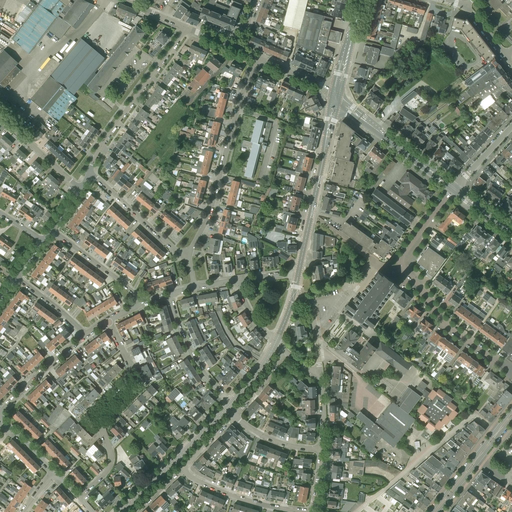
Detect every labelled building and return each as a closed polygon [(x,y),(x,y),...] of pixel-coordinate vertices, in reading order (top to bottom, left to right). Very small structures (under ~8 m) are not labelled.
[(40,49),(36,45),(48,30),(60,40),(71,26),(76,30),(94,5),(83,0),(40,0),(36,5),(32,11),(12,39),(13,40),(33,57),(40,49)] [(229,9),(223,6),(216,3),(216,0),(209,0),(206,5),(203,9),(202,8),(200,15),(199,17),(200,18),(232,31),(240,9),(239,9),(241,4),(233,1),(231,5),(229,9)] [(289,0),(283,25),(300,30),(305,11),(306,5),(307,2),(307,0),(289,0)] [(343,11),(345,3),(332,0),(331,0),(331,3),(335,5),(334,9),(343,11)] [(385,3),(386,0),(376,0),(375,6),(387,9),(387,6),(386,6),(387,4),(385,3)] [(394,7),(394,5),(398,6),(400,0),(398,0),(388,0),(387,4),(386,6),(387,6),(387,9),(388,10),(390,10),(391,7),(394,7)] [(400,0),(398,6),(397,8),(396,11),(400,12),(399,15),(402,16),(403,13),(406,2),(400,0)] [(511,0),(487,0),(486,1),(490,5),(489,6),(491,8),(492,7),(495,10),(499,7),(507,15),(509,14),(511,17),(511,0)] [(30,1),(15,21),(6,14),(0,23),(0,54),(4,50),(13,40),(12,39),(32,11),(36,5),(30,1)] [(187,10),(180,19),(185,22),(192,12),(198,4),(194,1),(187,10)] [(264,2),(262,7),(269,10),(273,11),(274,9),(280,12),(281,9),(275,7),(264,2)] [(413,4),(406,2),(403,13),(405,14),(405,13),(409,15),(413,4)] [(130,16),(133,9),(119,3),(116,11),(120,12),(119,15),(124,18),(126,15),(129,16),(130,16)] [(200,15),(202,8),(200,7),(202,4),(201,3),(201,4),(199,3),(198,4),(192,12),(185,22),(197,26),(200,18),(199,17),(200,15)] [(180,19),(187,10),(180,4),(172,16),(180,19)] [(416,17),(419,6),(413,4),(409,15),(413,16),(413,19),(412,20),(415,21),(415,19),(416,17)] [(375,6),(373,13),(384,16),(390,17),(391,11),(390,10),(388,10),(387,9),(375,6)] [(418,23),(421,23),(425,8),(419,6),(416,17),(419,18),(418,23)] [(262,7),(260,11),(271,16),(273,17),(274,15),(268,12),(269,10),(262,7)] [(138,11),(133,9),(130,16),(129,16),(125,23),(128,25),(132,17),(135,19),(138,11)] [(343,11),(334,9),(333,12),(329,11),(328,15),(341,18),(343,11)] [(270,18),(271,16),(260,11),(258,16),(268,20),(269,18),(270,18)] [(313,51),(331,59),(332,52),(325,48),(326,42),(326,41),(329,31),(332,18),(305,11),(300,30),(296,44),(313,51)] [(382,22),(383,19),(384,16),(373,13),(371,19),(382,22)] [(445,34),(447,25),(444,24),(445,19),(443,19),(443,17),(436,15),(434,23),(432,23),(430,28),(436,30),(437,30),(438,30),(438,32),(445,34)] [(269,26),(270,24),(268,22),(268,20),(258,16),(256,21),(269,26)] [(462,32),(471,26),(466,19),(464,21),(453,17),(450,29),(455,30),(456,28),(460,29),(462,32)] [(371,19),(370,26),(377,28),(377,27),(378,23),(380,23),(380,24),(382,24),(382,22),(371,19)] [(108,55),(111,57),(119,64),(145,33),(136,26),(127,37),(124,34),(108,55)] [(381,28),(377,27),(377,28),(370,26),(368,32),(382,35),(383,36),(392,38),(393,36),(393,35),(393,34),(387,32),(386,33),(380,32),(381,28)] [(471,26),(462,32),(475,48),(483,41),(471,26)] [(150,52),(148,54),(153,58),(162,48),(159,46),(161,43),(164,45),(170,37),(162,31),(156,38),(151,44),(156,48),(151,53),(150,52)] [(342,34),(329,31),(326,41),(339,45),(342,34)] [(382,38),(383,36),(382,35),(368,32),(366,38),(370,39),(374,40),(375,35),(376,35),(376,36),(381,37),(382,38)] [(252,46),(256,38),(250,36),(247,44),(252,46)] [(281,45),(276,56),(281,58),(285,49),(285,47),(287,38),(285,37),(281,46),(281,45)] [(50,76),(64,87),(74,96),(105,58),(81,38),(59,65),(50,76)] [(256,38),(252,46),(257,48),(260,40),(256,38)] [(266,42),(262,50),(267,52),(272,40),(267,38),(267,39),(266,42)] [(285,49),(281,58),(286,61),(290,51),(291,46),(292,41),(291,40),(287,38),(285,47),(285,49)] [(271,54),(276,56),(281,45),(278,44),(280,40),(278,39),(276,43),(271,54)] [(260,40),(257,48),(262,50),(266,42),(260,40)] [(271,54),(276,43),(274,42),(274,41),(272,40),(267,52),(271,54)] [(483,41),(475,48),(487,64),(494,59),(494,58),(494,57),(494,56),(494,55),(483,41)] [(401,52),(396,50),(394,50),(392,49),(389,48),(383,47),(382,47),(381,51),(380,50),(379,49),(371,47),(365,46),(363,52),(367,53),(367,55),(368,55),(366,63),(375,65),(376,65),(378,55),(379,55),(380,53),(393,56),(393,55),(397,56),(401,52)] [(194,57),(197,58),(198,58),(199,56),(202,50),(196,47),(192,56),(194,57)] [(0,83),(16,66),(18,63),(4,50),(0,54),(0,83)] [(202,50),(199,56),(198,58),(197,58),(196,61),(198,62),(199,60),(203,62),(207,52),(202,50)] [(298,67),(303,57),(299,56),(301,52),(298,50),(295,57),(292,63),(295,65),(298,67)] [(305,69),(310,56),(311,54),(309,53),(308,55),(308,54),(305,58),(303,57),(298,67),(301,68),(302,67),(305,69)] [(311,71),(313,68),(315,62),(312,61),(312,60),(315,54),(312,53),(311,54),(310,56),(305,69),(307,70),(307,71),(310,72),(310,71),(311,71)] [(322,56),(322,57),(320,62),(321,62),(319,66),(327,70),(328,67),(328,66),(329,63),(324,61),(326,58),(322,56)] [(119,64),(111,57),(87,86),(93,90),(88,96),(96,102),(99,98),(94,95),(119,64)] [(179,61),(187,67),(190,61),(189,60),(187,60),(182,57),(179,61)] [(212,70),(218,61),(212,57),(206,65),(211,69),(212,70)] [(491,70),(498,64),(494,59),(487,64),(480,69),(478,71),(480,74),(484,71),(486,73),(491,70)] [(202,86),(214,71),(215,73),(222,64),(218,61),(212,70),(211,69),(208,73),(204,70),(203,69),(202,70),(194,79),(187,88),(178,100),(182,103),(191,92),(194,94),(201,85),(202,86)] [(175,63),(172,67),(177,71),(180,73),(179,74),(181,76),(183,74),(181,72),(183,69),(175,63)] [(232,75),(237,65),(232,63),(227,73),(232,75)] [(498,64),(491,70),(486,73),(486,74),(471,86),(468,87),(475,95),(477,93),(488,85),(505,73),(498,64)] [(243,68),(237,65),(232,75),(230,80),(233,81),(235,77),(238,78),(239,74),(240,74),(243,68)] [(21,71),(16,66),(0,83),(5,88),(21,71)] [(327,70),(319,66),(317,70),(313,68),(311,71),(323,77),(325,73),(326,73),(327,70)] [(172,67),(169,72),(177,78),(179,74),(180,73),(177,71),(172,67)] [(371,71),(372,69),(366,67),(366,70),(359,67),(356,75),(363,77),(363,78),(367,79),(369,70),(371,71)] [(174,85),(175,84),(176,83),(174,81),(177,78),(169,72),(165,77),(171,81),(173,82),(172,84),(174,85)] [(488,85),(477,93),(482,100),(489,95),(492,93),(510,79),(505,73),(488,85)] [(255,87),(259,89),(260,89),(265,76),(260,74),(256,82),(257,82),(256,84),(255,87)] [(30,99),(44,111),(64,87),(50,76),(30,99)] [(264,93),(266,89),(267,86),(267,87),(271,79),(265,76),(260,89),(259,90),(264,93)] [(162,81),(167,85),(171,81),(165,77),(162,81)] [(267,87),(267,86),(266,89),(271,91),(276,81),(271,79),(267,87)] [(511,83),(510,79),(492,93),(497,100),(505,94),(510,90),(511,88),(511,83)] [(286,92),(290,84),(283,81),(280,89),(278,88),(276,93),(280,95),(282,90),(286,92)] [(363,95),(365,92),(370,86),(365,85),(365,83),(361,83),(354,82),(354,85),(355,85),(355,92),(353,92),(353,93),(360,94),(363,95)] [(290,84),(286,92),(289,94),(288,98),(290,99),(296,87),(290,84)] [(159,85),(155,90),(161,94),(164,90),(159,85)] [(44,111),(58,122),(72,104),(77,98),(74,96),(64,87),(44,111)] [(304,91),(296,87),(290,99),(293,100),(295,96),(300,99),(300,100),(303,102),(305,98),(306,96),(303,95),(304,91)] [(375,96),(376,95),(380,91),(374,87),(368,95),(369,96),(365,101),(369,104),(375,96)] [(221,92),(219,98),(226,100),(228,94),(225,93),(225,90),(222,89),(221,92)] [(161,94),(155,90),(152,95),(160,101),(163,97),(163,96),(161,94)] [(404,106),(418,94),(413,91),(400,102),(404,106)] [(160,101),(152,95),(148,99),(156,105),(157,104),(160,101)] [(304,109),(311,105),(318,102),(315,95),(308,99),(305,98),(303,102),(304,102),(304,103),(306,104),(303,105),(304,109)] [(384,101),(376,95),(375,96),(369,104),(376,110),(378,107),(379,107),(384,101)] [(479,103),(484,110),(491,104),(494,103),(495,102),(494,101),(492,98),(489,95),(482,100),(479,103)] [(219,98),(217,98),(215,103),(218,104),(225,106),(226,100),(219,98)] [(145,104),(154,111),(157,107),(158,108),(159,106),(157,104),(156,105),(148,99),(145,104)] [(1,106),(12,116),(18,110),(7,100),(1,106)] [(494,103),(495,104),(498,107),(508,116),(510,114),(511,114),(511,113),(511,110),(507,105),(504,109),(502,107),(503,106),(501,103),(497,100),(495,102),(494,103)] [(314,113),(322,109),(319,102),(305,109),(306,112),(308,110),(309,111),(312,110),(314,113)] [(497,110),(494,113),(503,121),(504,120),(505,120),(506,119),(506,118),(508,116),(498,107),(495,104),(493,107),(497,110)] [(429,114),(436,108),(433,105),(427,111),(429,114)] [(138,113),(144,117),(147,112),(142,108),(138,113)] [(216,110),(212,108),(210,113),(206,112),(199,110),(198,113),(212,117),(212,115),(222,117),(223,111),(216,110)] [(408,124),(410,122),(416,117),(402,108),(400,112),(399,112),(399,113),(408,119),(406,123),(408,124)] [(400,115),(397,113),(398,112),(394,110),(398,113),(394,117),(392,115),(389,120),(386,120),(391,121),(391,122),(394,125),(393,126),(398,129),(399,128),(401,129),(408,124),(406,123),(403,121),(404,120),(399,116),(400,115)] [(492,116),(488,112),(486,114),(498,126),(500,124),(501,124),(503,123),(502,122),(503,121),(494,113),(492,116)] [(144,122),(145,120),(146,119),(144,117),(138,113),(135,118),(141,122),(141,120),(144,122)] [(498,126),(486,114),(483,117),(487,121),(485,123),(493,131),(494,131),(495,131),(497,130),(496,128),(498,126)] [(137,127),(139,128),(140,127),(143,123),(141,122),(135,118),(131,122),(137,127)] [(264,154),(271,125),(272,123),(267,122),(263,138),(260,137),(259,142),(260,142),(260,144),(258,144),(263,121),(256,119),(251,142),(243,140),(242,146),(251,148),(244,176),(251,178),(258,152),(260,152),(260,153),(264,154)] [(321,128),(318,127),(319,123),(312,121),(311,126),(312,126),(311,129),(309,128),(309,127),(303,126),(302,130),(305,130),(319,134),(321,128)] [(35,134),(34,135),(39,140),(44,134),(39,130),(41,128),(40,127),(43,124),(41,122),(32,132),(35,134)] [(139,129),(139,128),(137,127),(131,122),(128,127),(133,131),(134,131),(136,133),(139,130),(139,129)] [(414,128),(416,126),(410,122),(408,124),(401,129),(401,130),(409,136),(414,128)] [(493,131),(485,123),(482,126),(478,122),(476,125),(488,136),(490,134),(492,135),(493,133),(493,132),(493,131)] [(415,141),(423,131),(426,126),(424,124),(418,130),(416,129),(410,137),(415,141)] [(90,125),(88,128),(87,130),(89,131),(95,135),(98,130),(93,126),(93,127),(90,125)] [(337,157),(349,160),(351,153),(350,151),(351,147),(349,147),(349,143),(352,145),(354,143),(357,145),(363,138),(358,134),(356,136),(352,132),(354,131),(353,130),(353,131),(347,127),(347,126),(346,126),(346,125),(345,125),(344,125),(343,125),(342,125),(342,126),(341,126),(341,127),(340,127),(340,128),(338,134),(339,134),(338,136),(341,137),(340,140),(338,139),(338,140),(340,141),(338,145),(336,145),(335,151),(337,152),(336,156),(333,156),(333,157),(336,157),(337,157)] [(426,126),(423,131),(415,141),(421,145),(426,138),(427,139),(431,133),(433,135),(436,130),(434,129),(435,128),(432,125),(429,128),(426,126)] [(488,136),(476,125),(474,127),(480,132),(477,135),(484,142),(488,137),(488,136)] [(58,129),(54,126),(49,133),(52,136),(58,129)] [(92,140),(95,135),(89,131),(87,130),(84,134),(86,136),(92,140)] [(309,138),(317,140),(319,134),(305,130),(304,133),(310,135),(309,138)] [(134,138),(131,136),(126,132),(122,137),(128,141),(129,139),(132,141),(134,138)] [(205,138),(216,141),(217,135),(208,132),(208,133),(207,139),(205,138)] [(444,136),(441,134),(438,136),(436,139),(435,138),(434,139),(431,137),(424,147),(429,151),(434,145),(435,145),(440,138),(441,139),(444,136)] [(0,135),(0,145),(0,146),(1,147),(8,139),(4,135),(3,137),(1,135),(0,135)] [(442,144),(446,146),(444,149),(440,146),(433,154),(441,160),(445,154),(447,152),(451,145),(453,143),(448,138),(446,137),(445,135),(444,136),(441,139),(442,140),(441,140),(444,142),(442,144)] [(470,138),(480,146),(484,142),(477,135),(475,138),(472,136),(470,138)] [(44,145),(49,149),(53,144),(58,139),(59,140),(61,137),(60,136),(59,136),(57,138),(56,136),(52,140),(51,138),(44,145)] [(83,140),(88,144),(92,140),(86,136),(83,140)] [(308,140),(303,139),(303,136),(300,136),(298,141),(302,142),(316,145),(317,140),(309,138),(308,140)] [(124,146),(127,148),(130,144),(129,143),(130,143),(128,141),(122,137),(119,141),(124,146)] [(458,139),(462,143),(458,148),(463,152),(469,158),(475,151),(468,144),(460,137),(458,139)] [(214,146),(216,141),(205,138),(204,144),(207,145),(214,146)] [(363,138),(352,151),(355,154),(357,151),(361,155),(370,143),(366,140),(366,139),(364,138),(363,138)] [(468,144),(475,151),(480,146),(470,138),(468,140),(471,142),(468,144)] [(2,147),(0,148),(0,150),(1,150),(3,148),(6,151),(6,150),(7,150),(8,148),(13,143),(8,139),(1,147),(2,147)] [(77,142),(79,145),(85,149),(88,144),(83,140),(80,139),(77,142)] [(125,151),(127,148),(124,146),(119,141),(115,146),(123,152),(123,153),(125,154),(126,152),(125,151)] [(316,145),(302,142),(301,144),(307,146),(306,149),(315,151),(316,145)] [(456,159),(461,163),(463,161),(465,163),(469,158),(463,152),(458,148),(458,147),(453,143),(451,145),(460,154),(456,159)] [(53,153),(58,148),(53,144),(49,149),(53,153)] [(118,155),(118,154),(120,156),(123,153),(123,152),(115,146),(112,151),(118,155)] [(373,158),(379,151),(374,146),(366,156),(364,155),(360,160),(363,161),(364,159),(367,162),(370,158),(369,157),(370,156),(373,158)] [(62,152),(58,148),(53,153),(57,157),(62,152)] [(511,159),(511,154),(505,148),(501,153),(507,159),(509,161),(510,162),(511,164),(511,159),(511,160),(511,159)] [(12,156),(15,159),(16,160),(18,158),(23,153),(19,149),(14,154),(12,156)] [(202,153),(205,153),(204,156),(211,158),(213,152),(203,150),(202,153)] [(303,163),(311,165),(313,159),(307,157),(308,154),(298,151),(297,155),(301,156),(299,162),(303,163)] [(373,158),(370,161),(373,163),(372,165),(375,168),(385,155),(379,151),(373,158)] [(66,156),(62,152),(57,157),(62,161),(66,156)] [(441,160),(447,165),(456,171),(463,164),(461,163),(456,159),(453,157),(447,152),(445,154),(441,160)] [(23,153),(18,158),(23,162),(27,157),(23,153)] [(66,165),(71,160),(70,160),(72,157),(68,153),(66,156),(62,161),(66,165)] [(501,165),(505,161),(507,159),(501,153),(495,159),(501,165)] [(114,166),(115,165),(117,161),(110,156),(106,160),(112,164),(114,166)] [(354,162),(349,160),(337,157),(336,157),(336,158),(338,158),(337,163),(335,163),(335,165),(334,165),(336,166),(335,169),(333,169),(351,173),(354,162)] [(501,165),(495,159),(495,158),(490,164),(497,170),(502,165),(501,165)] [(35,170),(40,165),(35,160),(30,166),(35,170)] [(75,164),(71,160),(66,165),(70,169),(75,164)] [(114,166),(112,164),(106,160),(102,165),(110,171),(113,167),(114,166)] [(203,162),(199,161),(195,160),(194,166),(195,166),(195,167),(208,170),(210,164),(203,162)] [(391,160),(381,172),(383,173),(386,176),(396,164),(391,160)] [(127,162),(120,171),(123,173),(130,165),(127,162)] [(303,163),(299,162),(298,162),(297,167),(296,167),(295,171),(302,173),(302,169),(310,171),(311,165),(303,163)] [(144,173),(147,169),(143,167),(141,164),(138,167),(141,169),(141,170),(144,173)] [(26,165),(18,173),(21,176),(28,168),(26,165)] [(40,165),(35,170),(33,172),(32,171),(30,173),(32,175),(34,173),(37,176),(39,174),(44,168),(40,165)] [(195,166),(194,166),(192,165),(191,168),(196,169),(195,173),(207,176),(208,170),(195,167),(195,166)] [(489,179),(491,181),(492,180),(493,180),(496,177),(493,175),(495,172),(488,166),(485,169),(486,169),(484,171),(488,175),(490,177),(489,179)] [(120,171),(118,169),(119,168),(117,167),(115,169),(116,169),(110,176),(114,179),(116,176),(120,171)] [(333,169),(335,170),(334,173),(332,173),(332,175),(333,176),(332,181),(331,180),(330,181),(335,182),(348,185),(351,173),(333,169)] [(417,196),(426,202),(432,194),(427,190),(428,188),(424,185),(421,182),(406,171),(405,173),(399,181),(402,183),(397,189),(392,186),(387,193),(408,209),(414,201),(407,196),(411,189),(418,195),(417,196)] [(50,174),(45,179),(47,181),(45,183),(46,184),(48,185),(54,178),(50,174)] [(133,185),(130,183),(135,177),(132,175),(129,178),(127,181),(122,187),(127,192),(133,185)] [(306,178),(295,175),(294,182),(304,184),(306,178)] [(122,187),(127,181),(122,176),(117,183),(122,187)] [(491,181),(489,179),(489,178),(486,182),(485,181),(485,182),(479,177),(476,181),(475,180),(474,182),(475,183),(474,184),(479,189),(482,186),(485,188),(489,184),(491,181)] [(48,185),(46,184),(45,186),(47,188),(49,186),(51,188),(50,189),(49,191),(46,195),(49,198),(58,188),(55,186),(59,182),(54,178),(48,185)] [(231,186),(238,188),(240,189),(242,183),(246,185),(254,188),(255,184),(241,180),(240,183),(240,182),(233,181),(231,186)] [(491,198),(497,188),(495,186),(495,185),(492,183),(493,182),(491,181),(489,184),(491,185),(488,188),(489,189),(485,194),(491,198)] [(292,188),(295,189),(303,191),(304,184),(294,182),(292,188)] [(325,190),(333,192),(332,195),(339,197),(344,198),(345,195),(345,194),(339,193),(339,191),(337,190),(337,187),(347,189),(348,185),(335,182),(334,186),(327,184),(325,190)] [(205,187),(198,186),(192,184),(189,183),(188,186),(193,187),(192,190),(191,190),(203,193),(205,187)] [(7,198),(11,192),(13,189),(4,184),(1,187),(4,188),(1,194),(7,198)] [(148,193),(148,192),(150,190),(146,187),(143,190),(140,193),(136,198),(140,202),(147,193),(148,193)] [(278,189),(271,188),(267,195),(274,197),(275,194),(275,193),(277,194),(278,189)] [(412,216),(376,188),(374,191),(370,196),(368,195),(367,196),(408,226),(414,218),(413,217),(413,216),(412,215),(412,216)] [(497,188),(491,198),(496,202),(500,197),(504,192),(501,190),(501,191),(497,188)] [(186,195),(202,199),(203,193),(191,190),(190,193),(185,192),(184,194),(186,195)] [(29,191),(26,193),(21,201),(25,204),(30,196),(32,198),(33,195),(29,191)] [(18,196),(11,192),(7,198),(14,202),(18,196)] [(153,197),(148,193),(147,193),(140,202),(145,206),(150,200),(151,198),(153,197)] [(87,200),(96,207),(101,202),(97,199),(93,197),(91,195),(87,200)] [(202,199),(186,195),(185,197),(189,198),(187,204),(197,208),(198,204),(200,205),(202,199)] [(293,196),(289,195),(288,201),(291,202),(299,204),(301,198),(293,196)] [(332,205),(333,205),(335,199),(333,199),(333,198),(325,196),(323,203),(332,205)] [(508,211),(511,206),(511,202),(511,201),(511,199),(508,197),(505,201),(506,203),(503,207),(508,211)] [(151,198),(150,200),(145,206),(150,210),(154,204),(150,200),(152,198),(151,198)] [(227,204),(234,206),(237,206),(238,201),(235,200),(228,198),(227,204)] [(96,207),(87,200),(83,205),(96,215),(98,213),(94,210),(96,207)] [(110,206),(110,205),(108,203),(106,201),(104,204),(102,206),(104,208),(102,210),(104,212),(104,213),(110,206)] [(154,204),(150,210),(155,214),(157,210),(159,212),(166,205),(163,203),(161,206),(160,205),(160,204),(159,203),(158,203),(156,202),(155,204),(154,204)] [(297,211),(299,204),(291,202),(289,209),(297,211)] [(330,211),(331,208),(332,209),(333,205),(332,205),(323,203),(322,209),(330,211)] [(31,208),(25,204),(23,206),(22,206),(18,212),(25,217),(31,208)] [(35,220),(41,212),(33,205),(31,208),(25,217),(31,221),(33,219),(35,220)] [(86,215),(89,217),(93,212),(96,215),(83,205),(79,210),(86,215)] [(107,211),(111,216),(117,210),(112,205),(107,211)] [(196,209),(190,207),(186,212),(191,216),(196,209)] [(460,225),(466,217),(457,210),(458,210),(455,207),(450,214),(443,223),(442,223),(438,228),(444,232),(447,228),(446,227),(451,221),(453,219),(455,221),(456,221),(460,225)] [(236,215),(231,214),(231,211),(225,209),(223,215),(230,217),(232,218),(233,218),(235,218),(239,219),(239,217),(236,216),(236,215)] [(75,216),(82,221),(86,215),(79,210),(75,216)] [(107,231),(110,227),(116,220),(122,214),(117,210),(111,216),(109,219),(112,222),(108,226),(108,225),(105,229),(107,231)] [(47,211),(42,218),(48,222),(53,216),(47,211)] [(164,220),(169,215),(164,211),(160,216),(164,220)] [(169,224),(173,219),(176,216),(171,212),(169,215),(164,220),(169,224)] [(295,218),(296,214),(286,212),(285,215),(283,214),(282,221),(296,225),(298,219),(295,218)] [(122,214),(116,220),(121,225),(127,219),(122,214)] [(230,217),(223,215),(222,221),(231,223),(232,218),(230,217)] [(75,216),(72,221),(78,226),(80,223),(87,228),(88,225),(85,223),(82,221),(75,216)] [(118,233),(123,227),(126,229),(132,223),(127,219),(121,225),(119,227),(116,231),(118,233)] [(178,222),(173,219),(169,224),(174,228),(178,222)] [(394,230),(401,235),(405,230),(398,224),(396,223),(394,223),(392,225),(386,220),(384,222),(394,230)] [(78,233),(81,228),(78,226),(72,221),(68,226),(78,233)] [(235,231),(235,230),(235,228),(232,227),(232,224),(231,224),(231,223),(222,221),(220,227),(226,229),(235,231)] [(285,231),(291,232),(292,231),(294,231),(296,225),(282,221),(281,221),(288,223),(287,229),(286,229),(285,231)] [(183,226),(178,222),(174,228),(179,232),(183,226)] [(388,254),(387,253),(388,252),(389,252),(390,251),(390,250),(392,247),(393,247),(382,239),(377,245),(349,224),(346,222),(340,229),(367,248),(369,251),(371,253),(373,251),(384,258),(386,256),(388,254)] [(100,232),(102,229),(99,225),(97,227),(99,228),(96,232),(94,235),(96,237),(99,234),(100,232)] [(473,236),(477,239),(484,231),(483,230),(483,229),(481,228),(480,228),(476,225),(473,230),(472,230),(470,233),(466,230),(458,242),(455,246),(459,249),(467,238),(470,240),(473,236)] [(241,232),(240,235),(247,237),(247,233),(250,228),(248,228),(245,227),(243,226),(241,232)] [(397,241),(401,235),(394,230),(393,231),(391,229),(390,231),(384,227),(382,230),(391,237),(397,241)] [(136,238),(141,232),(137,228),(131,234),(134,237),(132,240),(131,239),(128,243),(130,244),(133,241),(136,238)] [(377,231),(376,232),(375,234),(382,239),(393,247),(397,241),(391,237),(389,239),(384,235),(381,233),(380,233),(377,231)] [(484,231),(477,239),(474,243),(478,246),(472,253),(479,258),(481,257),(483,253),(481,251),(488,242),(487,241),(491,237),(487,233),(485,231),(484,231)] [(89,236),(90,234),(87,232),(85,236),(82,240),(84,242),(89,236)] [(141,232),(136,238),(141,243),(146,237),(141,232)] [(247,233),(247,237),(249,249),(258,247),(257,238),(247,233)] [(324,235),(314,233),(313,241),(335,242),(335,238),(324,235)] [(94,240),(89,247),(95,251),(99,244),(97,242),(99,239),(98,239),(101,235),(99,234),(96,237),(94,240)] [(439,252),(443,245),(445,243),(439,238),(435,235),(430,241),(438,246),(435,249),(439,252)] [(89,247),(94,240),(89,236),(84,242),(89,247)] [(449,242),(455,246),(458,242),(452,238),(449,236),(446,240),(449,242)] [(141,243),(146,247),(151,241),(146,237),(141,243)] [(210,245),(219,246),(220,240),(211,238),(210,245)] [(493,253),(494,252),(500,244),(494,239),(483,253),(481,257),(484,259),(488,253),(490,251),(493,253)] [(13,245),(7,240),(1,249),(6,253),(8,250),(9,250),(13,245)] [(99,244),(95,251),(100,254),(109,242),(107,240),(102,246),(99,244)] [(146,247),(150,251),(156,245),(151,241),(146,247)] [(319,251),(322,251),(322,246),(334,247),(335,242),(313,241),(313,249),(319,250),(319,251)] [(111,243),(109,242),(100,254),(105,258),(110,252),(107,249),(111,243)] [(277,248),(281,250),(284,252),(285,251),(287,253),(291,255),(291,253),(296,253),(296,251),(297,251),(297,250),(297,247),(296,243),(295,243),(294,242),(292,242),(291,243),(288,243),(288,242),(281,242),(277,242),(277,248)] [(54,244),(50,250),(57,255),(67,262),(72,256),(67,253),(65,255),(59,251),(61,249),(54,244)] [(151,260),(155,256),(161,250),(156,245),(150,251),(153,253),(150,256),(150,257),(148,260),(150,262),(151,260)] [(218,253),(219,246),(210,245),(208,252),(218,253)] [(510,258),(506,255),(507,254),(506,254),(509,250),(503,246),(495,256),(498,258),(494,264),(495,264),(493,267),(496,270),(495,271),(499,273),(505,265),(510,258)] [(426,272),(432,276),(445,259),(428,247),(417,262),(428,270),(426,272)] [(319,250),(313,249),(312,258),(322,259),(322,251),(319,251),(319,250)] [(46,255),(53,260),(57,255),(50,250),(46,255)] [(166,254),(161,250),(155,256),(160,260),(166,254)] [(111,263),(117,267),(127,253),(128,252),(126,251),(119,259),(116,257),(111,263)] [(289,255),(282,251),(278,256),(286,261),(289,255)] [(126,260),(127,260),(130,255),(127,253),(117,267),(122,271),(127,265),(129,262),(126,260)] [(43,260),(49,265),(53,260),(46,255),(43,260)] [(257,260),(256,257),(252,257),(252,255),(249,255),(249,261),(250,261),(251,269),(258,268),(257,260)] [(269,257),(270,265),(270,267),(271,267),(274,267),(274,266),(277,266),(277,262),(278,262),(278,256),(269,257)] [(79,261),(73,257),(68,263),(74,267),(79,261)] [(243,259),(243,257),(242,257),(236,257),(236,260),(237,269),(241,269),(241,270),(245,270),(243,259)] [(49,265),(43,260),(39,265),(45,270),(48,272),(52,275),(53,273),(50,270),(52,267),(49,265)] [(224,261),(224,264),(225,272),(232,271),(231,263),(230,260),(224,261)] [(79,261),(74,267),(79,271),(84,264),(79,261)] [(211,273),(215,273),(215,274),(219,273),(218,270),(217,263),(210,264),(211,273)] [(84,275),(89,268),(84,264),(79,271),(84,275)] [(329,267),(324,268),(324,264),(313,266),(314,273),(329,270),(329,268),(329,267)] [(35,270),(41,275),(45,270),(39,265),(35,270)] [(132,269),(127,265),(122,271),(127,275),(132,269)] [(94,272),(89,268),(84,275),(82,278),(79,281),(82,283),(86,276),(90,279),(94,272)] [(132,269),(127,275),(133,279),(138,273),(132,269)] [(41,275),(35,270),(31,276),(41,283),(43,280),(44,278),(41,275)] [(330,274),(329,270),(314,273),(315,280),(324,278),(324,275),(330,274)] [(435,287),(437,286),(443,279),(440,276),(443,272),(441,270),(432,282),(434,284),(434,286),(435,287)] [(173,283),(170,276),(171,275),(171,273),(170,273),(170,271),(169,272),(166,273),(168,277),(164,278),(166,285),(173,283)] [(344,307),(345,308),(347,310),(347,311),(346,310),(343,314),(346,317),(346,316),(351,319),(351,318),(360,324),(359,325),(365,330),(368,326),(372,329),(378,321),(376,320),(379,316),(376,314),(392,293),(395,295),(399,290),(396,289),(398,286),(378,271),(374,276),(375,276),(371,281),(371,280),(369,283),(362,293),(362,292),(360,295),(360,296),(357,294),(354,298),(354,299),(352,302),(349,301),(344,307)] [(100,276),(94,272),(90,279),(95,283),(100,276)] [(100,276),(95,283),(100,287),(105,280),(100,276)] [(442,290),(448,282),(450,280),(451,278),(449,276),(446,281),(443,279),(437,286),(442,290)] [(160,287),(158,280),(157,278),(151,279),(152,281),(154,289),(160,287)] [(158,280),(160,287),(166,285),(164,278),(158,280)] [(154,289),(152,281),(148,283),(147,279),(144,280),(148,291),(154,289)] [(444,293),(445,292),(447,294),(456,281),(454,280),(453,282),(450,280),(448,282),(442,290),(442,292),(444,293)] [(54,294),(59,287),(53,283),(49,289),(48,290),(54,294)] [(76,286),(74,289),(71,287),(67,293),(64,291),(59,298),(64,302),(76,286)] [(72,302),(76,304),(80,299),(77,296),(77,297),(73,294),(78,288),(76,286),(64,302),(70,306),(72,302)] [(59,298),(64,291),(59,287),(54,294),(59,298)] [(400,289),(399,290),(395,295),(392,299),(395,301),(395,302),(399,305),(398,307),(402,310),(412,298),(403,291),(400,289)] [(455,307),(462,297),(459,294),(460,293),(456,290),(448,301),(455,307)] [(20,291),(16,296),(23,301),(25,298),(28,301),(29,298),(20,291)] [(237,294),(229,297),(229,295),(228,291),(219,292),(219,296),(222,296),(224,300),(227,299),(228,304),(232,303),(239,300),(237,294)] [(107,299),(112,306),(117,303),(111,293),(109,294),(111,298),(107,299)] [(487,302),(491,296),(486,293),(485,294),(482,298),(487,302)] [(19,306),(23,301),(16,296),(12,301),(19,306)] [(491,296),(487,302),(492,305),(496,300),(491,296)] [(83,304),(85,302),(83,297),(77,305),(81,308),(83,304)] [(189,307),(189,309),(195,307),(193,297),(187,299),(189,307)] [(106,310),(112,306),(107,299),(102,303),(106,310)] [(180,300),(182,308),(189,307),(187,299),(180,300)] [(228,304),(229,304),(228,304),(231,310),(241,306),(239,300),(232,303),(228,304)] [(458,316),(459,316),(460,316),(465,309),(462,306),(465,302),(463,300),(458,307),(454,312),(457,314),(457,315),(458,316)] [(8,307),(15,311),(19,306),(12,301),(8,307)] [(35,315),(37,312),(42,306),(37,302),(32,309),(34,310),(32,314),(34,316),(32,319),(35,315)] [(102,303),(96,306),(100,313),(106,310),(102,303)] [(469,324),(470,324),(471,324),(480,311),(477,309),(479,306),(477,304),(475,307),(465,320),(468,322),(468,323),(469,324)] [(409,319),(417,309),(413,305),(412,307),(410,306),(402,317),(404,318),(403,319),(405,320),(407,317),(409,319)] [(462,319),(463,318),(465,320),(475,307),(473,305),(469,311),(465,309),(460,316),(460,317),(460,318),(462,319)] [(37,312),(42,316),(47,310),(42,306),(37,312)] [(90,310),(89,307),(88,306),(84,308),(85,309),(83,310),(89,320),(95,317),(90,310)] [(96,306),(90,310),(95,317),(100,313),(96,306)] [(158,308),(159,314),(167,312),(167,311),(168,310),(167,309),(167,310),(166,306),(158,308)] [(11,316),(15,311),(8,307),(4,312),(11,316)] [(417,309),(409,319),(412,322),(411,324),(413,325),(421,314),(420,313),(421,312),(417,309)] [(42,316),(45,318),(47,320),(52,314),(47,310),(42,316)] [(472,327),(473,326),(476,328),(480,323),(486,316),(480,311),(471,324),(471,325),(471,326),(472,327)] [(7,322),(11,316),(4,312),(0,317),(7,322)] [(167,312),(159,314),(161,320),(169,318),(168,314),(169,314),(168,313),(167,312)] [(235,318),(234,318),(237,324),(241,322),(248,317),(244,312),(235,318)] [(134,316),(137,323),(140,322),(142,325),(145,324),(140,313),(134,316)] [(52,314),(47,320),(53,324),(58,317),(52,314)] [(128,319),(132,326),(137,323),(134,316),(128,319)] [(251,323),(248,317),(241,322),(243,325),(240,327),(242,329),(251,323)] [(161,320),(163,326),(171,323),(171,322),(171,321),(170,321),(169,318),(161,320)] [(396,328),(402,320),(399,318),(395,323),(393,326),(396,328)] [(483,335),(484,334),(485,335),(493,324),(489,321),(490,319),(488,318),(483,325),(479,330),(482,333),(483,335)] [(19,331),(23,326),(17,321),(18,321),(14,319),(12,321),(16,324),(15,324),(18,326),(16,329),(19,331)] [(126,329),(132,326),(128,319),(122,322),(126,329)] [(188,328),(196,325),(193,319),(186,322),(188,328)] [(422,320),(414,331),(417,333),(419,330),(421,332),(429,322),(424,319),(423,320),(422,320)] [(294,321),(295,327),(291,328),(293,338),(294,338),(295,341),(297,342),(300,341),(301,340),(300,337),(307,336),(306,332),(304,330),(303,326),(302,326),(301,320),(294,321)] [(41,329),(45,323),(43,321),(40,325),(39,324),(37,327),(40,329),(41,329)] [(123,331),(126,329),(122,322),(116,325),(122,336),(124,334),(123,331)] [(422,337),(425,340),(434,328),(432,327),(433,326),(429,322),(421,332),(424,334),(423,336),(422,337)] [(158,329),(161,328),(162,333),(165,332),(173,330),(172,326),(172,324),(171,325),(171,323),(163,326),(161,327),(160,325),(158,326),(158,329)] [(188,328),(191,334),(201,329),(202,329),(204,328),(202,323),(201,324),(199,325),(198,324),(196,325),(188,328)] [(487,337),(488,337),(490,339),(496,331),(491,327),(493,324),(485,335),(485,336),(487,337)] [(494,342),(495,342),(496,343),(504,331),(504,330),(502,326),(500,325),(497,330),(496,331),(490,339),(493,340),(493,341),(494,342)] [(61,328),(63,331),(60,333),(66,339),(71,335),(63,326),(61,327),(61,328)] [(6,329),(15,336),(19,331),(16,329),(15,328),(13,330),(12,329),(11,330),(8,327),(6,329)] [(254,338),(260,333),(255,328),(247,335),(248,337),(251,335),(254,338)] [(8,334),(13,339),(15,336),(6,329),(4,332),(8,334)] [(201,329),(191,334),(193,339),(203,335),(203,334),(201,329)] [(351,330),(349,333),(348,332),(335,350),(347,360),(354,350),(351,348),(350,348),(357,339),(356,339),(358,336),(356,334),(357,333),(355,331),(354,332),(351,330)] [(407,337),(406,338),(408,340),(414,333),(411,331),(407,337)] [(505,341),(509,336),(510,337),(511,334),(511,333),(510,334),(508,332),(507,333),(504,331),(496,343),(496,344),(497,345),(498,344),(501,347),(505,341)] [(105,332),(100,336),(104,342),(107,346),(112,342),(105,332)] [(437,345),(443,337),(437,333),(435,332),(433,336),(430,339),(437,345)] [(66,339),(60,333),(58,335),(55,337),(61,343),(66,339)] [(255,346),(264,338),(260,333),(254,338),(250,341),(255,346)] [(203,336),(204,336),(203,335),(193,339),(196,345),(206,341),(203,336)] [(104,342),(100,336),(94,340),(99,346),(104,342)] [(168,339),(165,341),(168,345),(165,346),(166,349),(169,347),(168,346),(178,342),(176,338),(177,338),(176,337),(175,336),(168,339)] [(61,343),(55,337),(50,341),(56,347),(61,343)] [(448,341),(443,337),(437,345),(441,347),(435,353),(433,356),(435,357),(437,355),(448,341)] [(511,338),(510,337),(506,343),(502,349),(509,355),(511,351),(511,338)] [(56,347),(50,341),(48,339),(45,341),(43,343),(45,346),(51,352),(56,347)] [(94,340),(89,344),(97,354),(99,352),(102,355),(104,353),(101,349),(99,346),(94,340)] [(358,353),(354,350),(347,360),(360,369),(373,351),(374,350),(376,348),(375,348),(379,344),(378,343),(379,343),(374,340),(371,344),(368,342),(358,354),(358,353)] [(383,340),(381,342),(379,345),(376,348),(374,350),(373,351),(403,374),(404,375),(413,363),(400,354),(399,355),(393,351),(394,349),(386,343),(387,343),(383,340)] [(448,352),(453,345),(448,341),(437,355),(440,357),(443,352),(446,355),(448,352)] [(169,347),(171,352),(181,347),(179,344),(180,343),(179,342),(178,342),(168,346),(169,347)] [(422,346),(420,349),(418,352),(421,354),(423,351),(427,345),(425,343),(422,346)] [(97,354),(89,344),(84,347),(90,356),(86,359),(89,363),(90,364),(94,361),(91,358),(97,354)] [(210,351),(211,350),(212,350),(211,349),(208,345),(206,347),(206,346),(199,351),(203,356),(210,351)] [(451,360),(459,349),(453,345),(448,352),(446,355),(451,360)] [(134,356),(141,353),(138,347),(131,350),(134,356)] [(172,355),(173,358),(183,353),(182,349),(181,348),(181,347),(171,352),(166,354),(168,357),(172,355)] [(34,356),(39,362),(44,357),(36,349),(34,351),(37,354),(34,356)] [(146,361),(152,358),(150,355),(147,356),(145,351),(141,353),(134,356),(137,362),(145,358),(146,361)] [(206,361),(213,357),(210,351),(203,356),(206,361)] [(459,367),(468,355),(462,351),(456,359),(451,366),(453,368),(455,365),(459,367)] [(238,359),(245,364),(249,359),(240,352),(238,354),(241,356),(238,359)] [(75,354),(70,359),(80,370),(82,367),(81,366),(83,364),(82,363),(83,363),(75,354)] [(215,355),(213,357),(206,361),(210,367),(217,362),(216,362),(218,360),(217,358),(219,356),(217,354),(215,355)] [(473,359),(468,355),(459,367),(459,368),(462,363),(468,367),(473,359)] [(29,361),(34,366),(39,362),(34,356),(29,361)] [(10,365),(13,363),(7,357),(5,359),(10,365)] [(29,361),(26,358),(24,360),(25,360),(23,363),(24,365),(30,371),(34,366),(29,361)] [(70,359),(65,363),(76,375),(78,374),(72,367),(75,364),(79,370),(80,370),(70,359)] [(184,368),(190,364),(190,363),(189,362),(187,359),(177,365),(180,369),(178,370),(180,372),(182,371),(181,370),(184,368)] [(245,364),(238,359),(236,363),(233,361),(232,363),(241,370),(245,364)] [(478,363),(473,359),(468,367),(473,370),(471,373),(478,363)] [(226,374),(233,380),(235,378),(234,377),(237,374),(228,367),(230,364),(226,361),(222,365),(226,368),(225,369),(225,368),(223,371),(226,374)] [(65,363),(60,367),(69,377),(72,375),(73,377),(76,375),(65,363)] [(91,365),(90,364),(89,363),(83,367),(87,372),(92,367),(91,365)] [(112,368),(117,374),(122,369),(116,363),(112,368)] [(478,363),(471,373),(474,376),(476,373),(480,376),(483,373),(481,372),(483,369),(484,368),(478,363)] [(30,371),(24,365),(22,367),(19,364),(17,367),(25,375),(30,371)] [(142,374),(150,370),(147,364),(139,368),(142,374)] [(190,364),(184,368),(187,373),(194,369),(191,366),(192,366),(191,365),(190,364)] [(105,371),(107,373),(113,379),(117,374),(112,368),(109,366),(105,371)] [(69,377),(60,367),(55,371),(62,379),(59,382),(62,386),(67,392),(69,390),(65,384),(66,383),(64,381),(69,377)] [(194,369),(187,373),(189,376),(186,378),(187,379),(188,380),(197,374),(197,373),(196,372),(194,369)] [(150,370),(142,374),(145,380),(153,376),(150,370)] [(113,379),(107,373),(105,371),(104,371),(100,375),(108,383),(113,379)] [(488,387),(496,376),(490,372),(489,374),(486,372),(480,381),(485,384),(483,388),(485,390),(488,387)] [(8,381),(13,386),(18,381),(13,376),(10,373),(8,375),(11,378),(8,381)] [(86,375),(93,382),(95,380),(89,373),(86,375)] [(201,379),(197,374),(188,380),(187,379),(185,381),(187,383),(188,382),(191,386),(201,379)] [(233,380),(226,374),(223,377),(219,374),(216,378),(220,381),(222,379),(228,385),(230,382),(231,383),(233,380)] [(98,378),(96,381),(97,382),(98,382),(103,388),(108,383),(100,375),(97,378),(98,378)] [(502,380),(496,376),(488,387),(494,392),(493,393),(495,395),(503,385),(500,383),(502,380)] [(47,390),(49,387),(52,390),(57,386),(51,380),(49,382),(46,379),(41,384),(47,390)] [(0,391),(4,395),(9,391),(4,385),(1,383),(0,381),(0,391)] [(9,391),(13,386),(8,381),(4,385),(9,391)] [(308,398),(311,397),(317,397),(316,386),(307,387),(307,391),(305,389),(306,388),(306,386),(301,381),(297,385),(296,383),(294,385),(302,392),(304,394),(307,397),(308,398)] [(433,389),(430,393),(424,389),(427,385),(422,381),(415,390),(426,399),(422,404),(417,411),(419,413),(419,416),(418,418),(425,424),(427,421),(428,422),(425,426),(432,432),(434,430),(437,429),(439,431),(444,424),(446,425),(451,419),(452,420),(458,413),(456,412),(456,409),(457,407),(450,402),(453,399),(446,394),(439,388),(436,392),(433,389)] [(511,394),(506,390),(509,385),(505,382),(503,385),(495,395),(493,393),(490,396),(487,401),(489,402),(493,405),(496,402),(502,407),(511,396),(511,394)] [(201,383),(194,389),(196,392),(203,386),(201,383)] [(36,388),(42,394),(47,390),(41,384),(36,388)] [(146,390),(152,395),(157,391),(151,385),(146,390)] [(268,385),(263,391),(272,398),(274,395),(276,396),(277,394),(281,397),(283,395),(279,392),(279,393),(274,389),(273,389),(268,385)] [(421,397),(413,390),(408,386),(395,404),(408,414),(421,397)] [(190,392),(194,390),(192,387),(182,394),(184,397),(190,392)] [(36,388),(32,393),(37,399),(39,397),(45,403),(48,400),(45,397),(44,397),(42,394),(36,388)] [(94,388),(89,393),(95,399),(100,394),(94,388)] [(175,388),(166,396),(171,402),(180,393),(175,388)] [(142,394),(148,400),(152,395),(146,390),(142,394)] [(215,401),(212,398),(214,395),(209,390),(206,392),(202,397),(203,398),(202,398),(210,405),(215,401)] [(272,398),(263,391),(258,397),(264,402),(267,398),(270,401),(272,399),(272,398)] [(314,400),(311,400),(311,397),(308,398),(307,397),(304,394),(302,392),(300,396),(300,407),(314,407),(314,400)] [(37,399),(32,393),(27,397),(35,406),(37,404),(36,403),(39,400),(37,399)] [(91,403),(95,399),(89,393),(87,396),(84,393),(82,395),(91,403)] [(137,399),(143,404),(148,400),(142,394),(137,399)] [(86,408),(91,403),(82,395),(82,396),(78,400),(86,408)] [(210,405),(202,398),(199,401),(196,397),(191,402),(198,408),(201,405),(206,410),(210,405)] [(132,404),(138,409),(143,404),(137,399),(132,404)] [(86,408),(78,400),(77,401),(73,404),(74,405),(82,413),(86,408)] [(255,400),(250,406),(257,412),(259,410),(257,408),(259,407),(262,410),(263,408),(255,400)] [(24,404),(32,412),(35,409),(27,401),(24,404)] [(345,418),(348,420),(350,417),(347,415),(341,410),(340,410),(340,408),(339,408),(339,405),(335,405),(335,402),(329,402),(330,412),(340,412),(340,414),(345,418)] [(361,446),(373,455),(377,449),(374,447),(377,443),(382,438),(393,447),(415,419),(408,414),(395,404),(393,402),(391,403),(381,414),(374,423),(360,411),(356,416),(365,424),(361,430),(368,436),(361,446)] [(491,407),(498,412),(502,407),(496,402),(493,405),(489,402),(488,403),(489,404),(491,407)] [(484,408),(488,411),(495,417),(498,412),(491,407),(489,404),(488,403),(484,408)] [(128,408),(134,414),(138,409),(132,404),(128,408)] [(77,418),(82,413),(74,405),(73,405),(72,405),(69,409),(69,410),(71,412),(77,418)] [(257,412),(250,406),(245,412),(250,417),(253,413),(256,416),(258,414),(257,412)] [(191,411),(188,413),(190,415),(196,421),(199,417),(200,418),(202,416),(201,415),(202,414),(194,407),(191,411)] [(307,416),(307,414),(315,414),(314,407),(300,407),(302,407),(302,411),(296,411),(295,414),(300,416),(301,416),(307,416)] [(134,414),(128,408),(123,413),(129,419),(134,414)] [(495,417),(488,411),(484,408),(482,410),(479,413),(490,421),(491,421),(495,417)] [(16,419),(21,414),(18,411),(13,417),(16,419)] [(271,412),(266,420),(269,422),(266,429),(272,432),(277,420),(272,418),(274,413),(271,412)] [(340,412),(330,412),(330,421),(338,420),(342,420),(346,423),(348,420),(345,418),(340,414),(340,412)] [(19,422),(24,416),(21,414),(16,419),(19,422)] [(22,425),(27,419),(24,416),(19,422),(22,425)] [(315,419),(308,419),(307,416),(301,416),(300,416),(300,420),(302,420),(304,420),(304,422),(306,423),(306,425),(307,426),(314,430),(315,428),(315,419)] [(40,420),(47,428),(50,425),(43,417),(40,420)] [(120,420),(116,424),(110,430),(115,435),(121,429),(127,423),(122,418),(120,420)] [(25,428),(30,422),(27,419),(22,425),(25,428)] [(146,419),(141,425),(144,428),(149,423),(146,419)] [(277,420),(272,432),(278,434),(281,426),(283,421),(280,420),(279,421),(277,420)] [(474,428),(481,434),(484,430),(484,429),(474,421),(471,423),(470,424),(474,428)] [(28,431),(33,425),(30,422),(25,428),(28,431)] [(77,434),(83,428),(78,423),(77,424),(75,422),(73,424),(72,425),(74,427),(72,429),(75,432),(73,433),(71,435),(73,437),(77,434)] [(177,439),(185,432),(179,426),(176,424),(174,426),(177,428),(173,432),(176,434),(175,435),(174,436),(177,439)] [(281,426),(278,434),(284,437),(287,429),(288,425),(285,424),(284,428),(281,426)] [(471,433),(478,438),(481,434),(474,428),(470,424),(467,427),(472,431),(471,433)] [(31,434),(36,428),(33,425),(28,431),(31,434)] [(235,438),(241,433),(232,425),(227,431),(235,438)] [(36,428),(31,434),(34,437),(39,431),(41,429),(38,426),(36,428)] [(307,426),(307,432),(306,434),(303,434),(302,439),(305,439),(305,440),(314,441),(315,433),(313,433),(314,430),(307,426)] [(287,434),(290,435),(290,437),(298,438),(299,428),(293,427),(293,428),(290,427),(287,434)] [(81,438),(87,433),(83,428),(77,434),(81,438)] [(471,433),(464,428),(460,432),(463,435),(474,443),(478,438),(471,433)] [(126,433),(121,429),(115,435),(120,439),(126,433)] [(62,435),(57,430),(56,430),(53,433),(61,440),(64,437),(62,435)] [(39,431),(34,437),(37,440),(42,434),(39,431)] [(236,439),(235,438),(227,431),(221,436),(226,441),(228,439),(233,443),(236,439)] [(236,439),(242,445),(243,446),(238,452),(245,459),(252,441),(249,440),(249,439),(241,432),(241,433),(235,438),(236,439)] [(455,436),(459,439),(463,442),(470,448),(474,443),(463,435),(460,432),(455,436)] [(92,437),(87,433),(81,438),(86,443),(92,437)] [(41,445),(44,448),(50,442),(50,441),(53,438),(51,435),(41,445)] [(450,439),(450,440),(467,452),(470,448),(463,442),(461,444),(457,440),(459,439),(455,436),(454,435),(450,439)] [(156,447),(154,445),(154,444),(147,450),(154,457),(160,451),(162,454),(168,449),(164,445),(167,442),(161,436),(156,442),(159,445),(156,447)] [(11,450),(17,444),(12,439),(6,445),(11,450)] [(222,444),(218,440),(212,445),(217,450),(221,454),(226,448),(226,447),(222,444)] [(467,452),(450,440),(446,443),(448,444),(452,447),(464,456),(467,452)] [(44,448),(47,451),(53,445),(50,442),(44,448)] [(348,443),(344,443),(332,442),(331,447),(340,447),(340,449),(341,449),(341,452),(345,452),(348,453),(348,443)] [(260,453),(263,445),(257,443),(254,453),(249,451),(247,458),(251,460),(253,456),(254,456),(255,455),(259,457),(260,453)] [(457,459),(460,461),(464,456),(452,447),(448,444),(446,443),(441,447),(457,459)] [(22,449),(17,444),(11,450),(14,452),(8,458),(10,460),(13,457),(16,454),(22,449)] [(90,457),(98,449),(93,444),(88,450),(87,451),(85,449),(80,453),(83,456),(86,453),(90,457)] [(47,451),(50,454),(56,448),(53,445),(47,451)] [(221,454),(217,450),(212,445),(207,450),(211,455),(212,456),(215,452),(220,457),(222,455),(221,454)] [(236,454),(238,451),(232,445),(230,448),(236,454)] [(263,445),(260,453),(266,455),(269,448),(263,445)] [(80,453),(78,450),(73,446),(70,449),(77,456),(80,453)] [(436,451),(447,460),(456,466),(460,461),(457,459),(441,447),(438,450),(436,451)] [(50,454),(53,457),(59,451),(56,448),(50,454)] [(228,450),(234,456),(236,454),(230,448),(228,450)] [(266,455),(266,458),(271,460),(272,458),(275,450),(269,448),(266,455)] [(16,454),(20,459),(26,453),(22,449),(16,454)] [(103,454),(98,449),(90,457),(95,462),(103,454)] [(275,450),(272,458),(278,460),(281,452),(275,450)] [(53,457),(56,460),(62,454),(59,451),(53,457)] [(343,461),(349,461),(349,459),(349,458),(345,458),(345,452),(341,452),(333,451),(332,458),(340,458),(343,459),(343,461)] [(456,466),(447,460),(436,451),(432,455),(440,461),(452,471),(456,466)] [(287,454),(281,452),(278,460),(281,461),(280,465),(282,466),(284,462),(287,454)] [(20,459),(25,463),(31,458),(26,453),(20,459)] [(138,473),(147,468),(137,453),(129,459),(138,473)] [(56,460),(59,463),(65,457),(62,454),(56,460)] [(211,462),(203,454),(198,459),(204,464),(207,467),(209,465),(211,462)] [(59,463),(62,466),(69,458),(66,455),(65,457),(59,463)] [(453,472),(452,471),(440,461),(432,455),(426,460),(437,468),(449,477),(453,472)] [(25,463),(29,468),(35,462),(31,458),(25,463)] [(69,458),(62,466),(64,469),(71,463),(68,460),(70,459),(69,458)] [(193,465),(201,473),(212,479),(214,474),(212,472),(213,470),(207,468),(207,467),(204,464),(198,459),(193,465)] [(311,467),(312,460),(304,459),(303,460),(294,459),(293,465),(311,467)] [(437,468),(426,460),(416,469),(422,473),(428,477),(435,482),(442,487),(449,477),(437,468)] [(348,474),(363,476),(364,467),(365,461),(364,461),(358,461),(351,461),(350,461),(348,471),(343,471),(344,467),(333,465),(332,472),(343,473),(348,474)] [(35,462),(29,468),(34,473),(40,467),(35,462)] [(116,468),(119,472),(123,469),(124,467),(120,463),(114,467),(116,468)] [(89,468),(97,475),(100,472),(97,469),(93,465),(89,468)] [(226,476),(227,472),(226,472),(227,468),(224,467),(223,469),(222,472),(224,473),(223,475),(220,482),(226,485),(229,477),(226,476)] [(69,474),(72,477),(78,471),(76,468),(69,474)] [(129,475),(123,469),(119,472),(118,474),(116,474),(116,476),(114,476),(115,486),(121,485),(120,474),(121,473),(126,478),(129,475)] [(410,473),(417,478),(418,478),(422,473),(416,469),(414,470),(413,469),(409,472),(410,473)] [(81,474),(78,471),(72,477),(75,480),(81,474)] [(309,481),(310,474),(299,473),(299,475),(300,475),(300,480),(309,481)] [(415,482),(417,478),(410,473),(408,477),(415,482)] [(492,494),(494,490),(498,484),(496,482),(490,479),(490,478),(486,476),(483,473),(481,474),(476,479),(484,485),(491,489),(489,491),(492,494)] [(84,477),(81,474),(75,480),(78,483),(84,477)] [(229,477),(226,485),(232,487),(235,479),(236,475),(234,474),(232,478),(229,477)] [(22,488),(28,492),(32,487),(24,482),(26,479),(21,476),(19,479),(22,480),(20,482),(24,485),(22,488)] [(87,480),(84,477),(78,483),(81,486),(87,480)] [(435,482),(428,477),(425,481),(430,485),(429,486),(438,491),(442,487),(435,482)] [(245,483),(242,491),(248,493),(251,482),(247,481),(248,479),(245,478),(244,480),(246,481),(245,483)] [(491,489),(484,485),(476,479),(472,485),(482,493),(489,498),(492,494),(489,491),(491,489)] [(178,480),(170,486),(175,492),(178,490),(180,491),(180,490),(183,492),(185,489),(186,490),(188,492),(191,487),(184,484),(183,485),(178,480)] [(242,491),(245,483),(239,481),(236,489),(242,491)] [(261,488),(259,496),(265,497),(267,489),(268,487),(269,486),(269,484),(269,483),(264,482),(264,483),(261,482),(261,485),(262,485),(261,488)] [(397,482),(390,489),(385,493),(402,505),(412,511),(422,511),(427,505),(424,503),(419,499),(411,493),(408,491),(403,487),(397,482)] [(262,485),(261,485),(256,484),(253,494),(259,496),(261,488),(262,485)] [(438,491),(429,486),(430,486),(429,488),(423,484),(421,486),(435,496),(438,491)] [(497,497),(501,490),(503,487),(498,484),(494,490),(492,494),(497,497)] [(24,498),(28,492),(22,488),(19,491),(13,486),(11,488),(14,491),(18,493),(24,498)] [(174,498),(178,495),(175,492),(170,486),(165,491),(168,494),(167,495),(172,500),(170,501),(172,504),(176,508),(180,505),(177,502),(178,502),(174,498)] [(282,501),(284,493),(285,490),(279,489),(280,486),(277,486),(277,489),(278,489),(276,500),(282,501)] [(296,488),(295,493),(307,495),(308,491),(307,491),(308,488),(296,486),(296,488)] [(431,500),(435,496),(421,486),(419,489),(424,493),(423,494),(431,500)] [(59,487),(53,492),(57,497),(63,492),(59,487)] [(431,500),(423,494),(414,487),(413,489),(411,488),(408,491),(411,493),(419,499),(424,503),(427,505),(431,500)] [(97,491),(95,488),(88,494),(90,497),(97,491)] [(277,489),(275,488),(275,489),(272,489),(272,491),(270,498),(276,500),(278,489),(277,489)] [(336,488),(335,490),(330,489),(329,496),(334,496),(334,497),(337,498),(337,499),(341,500),(342,495),(337,495),(338,491),(339,488),(336,488)] [(505,504),(511,493),(511,492),(506,489),(502,496),(506,499),(503,503),(505,504)] [(204,500),(207,493),(201,490),(198,498),(200,499),(204,500)] [(467,491),(462,497),(474,507),(475,507),(480,500),(467,491)] [(68,497),(63,492),(57,497),(62,502),(68,497)] [(103,497),(109,503),(115,498),(110,492),(104,498),(103,496),(103,497)] [(6,497),(1,493),(0,494),(0,496),(7,502),(8,500),(5,497),(6,497)] [(14,499),(20,503),(24,498),(18,493),(14,499)] [(210,503),(213,495),(207,493),(204,500),(210,503)] [(307,495),(295,493),(295,498),(294,498),(294,500),(305,502),(306,499),(307,495)] [(213,495),(210,503),(216,505),(219,498),(213,495)] [(160,496),(155,501),(163,509),(168,503),(166,501),(165,499),(164,500),(160,496)] [(66,507),(72,501),(68,497),(62,502),(59,505),(56,508),(55,507),(55,508),(57,510),(58,510),(64,504),(66,507)] [(109,503),(103,497),(97,502),(98,503),(100,505),(100,506),(103,509),(109,503)] [(474,507),(462,497),(457,504),(466,511),(467,511),(472,511),(471,511),(474,507)] [(219,498),(216,505),(219,507),(217,511),(219,511),(221,508),(225,501),(219,498)] [(10,504),(16,508),(20,503),(14,499),(10,504)] [(42,499),(38,504),(45,510),(49,504),(42,499)] [(327,507),(333,508),(335,509),(335,508),(338,509),(339,503),(336,502),(328,500),(327,507)] [(163,511),(165,511),(163,509),(155,501),(150,506),(155,511),(159,511),(161,511),(162,511),(163,511)]
